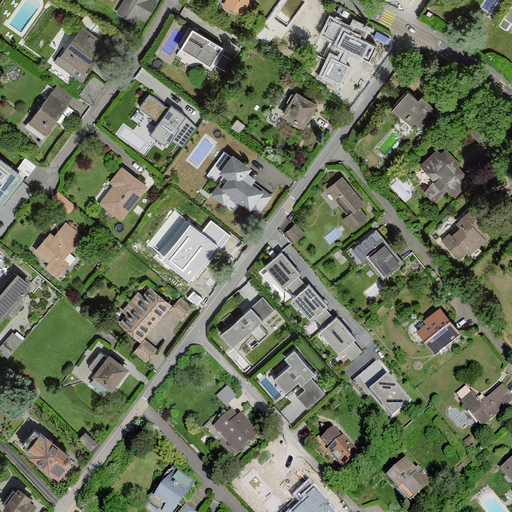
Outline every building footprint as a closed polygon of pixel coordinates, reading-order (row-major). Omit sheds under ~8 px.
[(126,0),(118,15),(136,25),(140,20),(146,23),(157,5),(151,2),(152,0),(126,0)] [(249,0),(225,0),(223,7),(243,16),(249,0)] [(351,30),(331,20),(326,31),(326,33),(326,35),(327,36),(328,37),(339,43),(338,47),(346,51),(340,63),(331,58),(322,76),(340,85),(349,68),(344,65),(350,53),(370,62),(378,47),(365,41),(370,30),(355,23),(351,30)] [(103,47),(80,30),(60,56),(83,74),(103,47)] [(222,49),(193,32),(182,50),(211,67),(222,49)] [(93,75),(78,97),(90,105),(105,84),(93,75)] [(73,98),(55,85),(28,124),(46,137),(73,98)] [(419,100),(408,91),(392,109),(412,126),(416,122),(423,127),(438,109),(423,96),(419,100)] [(317,105),(297,93),(282,117),(303,129),(317,105)] [(170,110),(150,95),(141,108),(161,123),(151,136),(165,146),(167,143),(170,145),(172,141),(182,147),(196,128),(186,118),(172,107),(170,110)] [(511,132),(492,112),(469,134),(489,154),(511,132)] [(474,182),(439,147),(420,166),(436,182),(423,194),(433,205),(447,191),(456,200),(474,182)] [(248,169),(224,150),(210,169),(225,180),(214,194),(223,201),(230,191),(256,210),(266,197),(241,178),(248,169)] [(0,198),(16,178),(0,165),(0,198)] [(148,187),(121,167),(109,182),(114,186),(99,204),(122,221),(148,187)] [(365,205),(342,177),(326,190),(348,216),(343,220),(353,232),(370,219),(361,208),(365,205)] [(496,232),(475,208),(457,224),(459,227),(442,242),(460,263),(496,232)] [(190,227),(164,261),(189,281),(195,274),(199,277),(230,237),(212,223),(202,236),(190,227)] [(82,239),(65,224),(54,237),(49,234),(34,252),(49,265),(43,271),(56,281),(69,266),(64,261),(82,239)] [(297,224),(285,234),(293,243),(305,233),(297,224)] [(384,278),(402,263),(376,230),(348,253),(358,265),(367,258),(384,278)] [(282,252),(264,266),(283,289),(288,286),(298,277),(301,274),(282,252)] [(0,322),(32,286),(17,274),(0,293),(0,322)] [(307,286),(298,277),(288,286),(296,295),(307,286)] [(296,295),(292,299),(311,322),(315,318),(326,309),(329,307),(309,284),(307,286),(296,295)] [(170,305),(149,289),(143,297),(138,293),(123,311),(126,314),(118,324),(140,342),(170,305)] [(263,298),(222,335),(233,348),(274,311),(263,298)] [(191,308),(180,299),(171,310),(183,320),(191,308)] [(461,332),(442,308),(424,322),(427,325),(418,332),(435,353),(461,332)] [(334,319),(326,309),(315,318),(323,328),(334,319)] [(323,328),(319,331),(338,353),(343,350),(353,341),(356,338),(337,316),(334,319),(323,328)] [(15,330),(0,346),(9,356),(25,339),(15,330)] [(155,350),(143,341),(134,352),(146,362),(155,350)] [(362,352),(353,341),(343,350),(352,361),(362,352)] [(291,364),(274,379),(286,392),(299,382),(302,385),(316,372),(295,349),(285,358),(291,364)] [(128,370),(109,356),(93,378),(112,392),(128,370)] [(388,375),(369,391),(392,417),(411,402),(388,375)] [(511,398),(511,396),(502,384),(481,402),(471,390),(460,400),(480,425),(511,398)] [(228,404),(238,395),(230,385),(219,394),(228,404)] [(260,434),(241,414),(238,417),(232,411),(214,428),(238,454),(260,434)] [(74,460),(41,434),(25,453),(58,480),(74,460)] [(360,454),(344,437),(328,452),(343,469),(360,454)] [(511,458),(500,468),(511,482),(511,458)] [(431,484),(407,459),(387,478),(412,503),(431,484)] [(195,511),(186,505),(180,511),(175,511),(196,484),(175,469),(155,496),(167,505),(162,511),(195,511)] [(300,484),(285,497),(296,509),(311,496),(300,484)] [(3,507),(10,511),(31,511),(37,504),(29,498),(32,495),(19,485),(3,507)] [(324,504),(314,493),(311,496),(296,509),(292,511),(341,511),(329,499),(324,504)]
